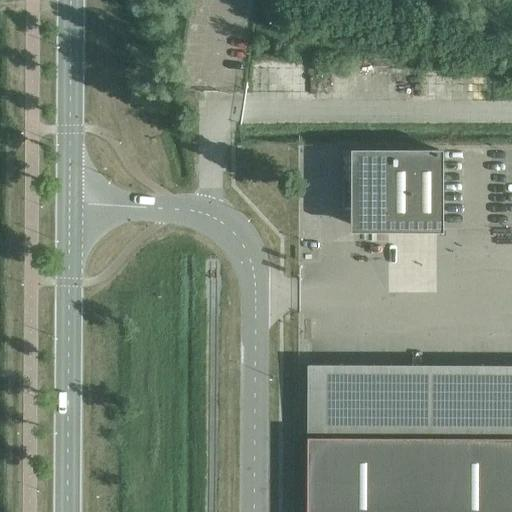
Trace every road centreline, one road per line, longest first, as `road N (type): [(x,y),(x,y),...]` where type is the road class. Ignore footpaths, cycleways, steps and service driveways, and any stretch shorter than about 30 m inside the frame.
road 1 (unclassified): [(255,511),(256,303),(246,246),(206,216),(72,210)]
road 2 (tertiary): [(69,511),(72,210)]
road 3 (tertiary): [(72,210),(74,0)]
